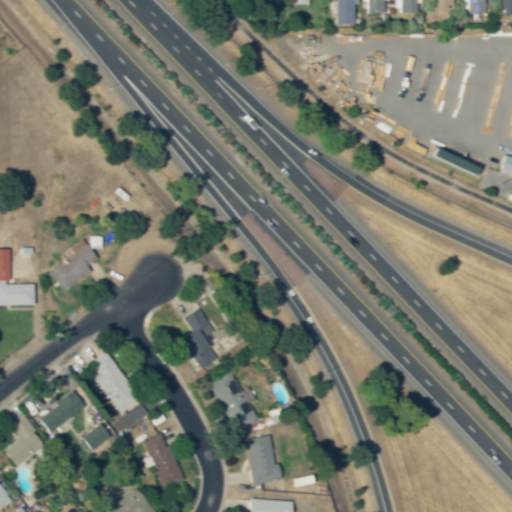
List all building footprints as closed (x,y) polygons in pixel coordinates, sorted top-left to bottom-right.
[(351,0),(331,0),(331,24),(351,24),(351,0)] [(362,0),(363,13),(381,13),(380,0),(362,0)] [(412,13),(412,0),(396,0),(396,13),(412,13)] [(428,0),(428,10),(447,10),(447,0),(428,0)] [(480,0),(464,0),(464,13),(480,13),(480,0)] [(511,0),(494,0),(495,15),(511,14),(511,0)] [(496,173),(511,176),(511,158),(508,158),(508,157),(499,155),(496,173)] [(86,271),(83,267),(93,258),(77,239),(57,256),(60,260),(43,274),(59,294),(86,271)] [(0,305),(29,305),(29,284),(5,285),(5,248),(0,248),(0,305)] [(192,370),(213,359),(202,337),(209,334),(196,308),(180,316),(187,332),(176,337),(192,370)] [(116,411),(135,395),(100,353),(88,362),(97,373),(90,379),(116,411)] [(231,431),(252,420),(227,372),(206,383),(231,431)] [(81,409),(72,393),(34,415),(44,431),(81,409)] [(126,424),(144,416),(139,406),(122,414),(126,424)] [(0,449),(11,466),(41,445),(21,416),(7,426),(16,438),(0,449)] [(107,440),(99,424),(77,436),(85,451),(107,440)] [(269,465),(266,436),(241,439),(247,484),(276,481),(274,464),(269,465)] [(149,511),(131,488),(100,511),(149,511)]
